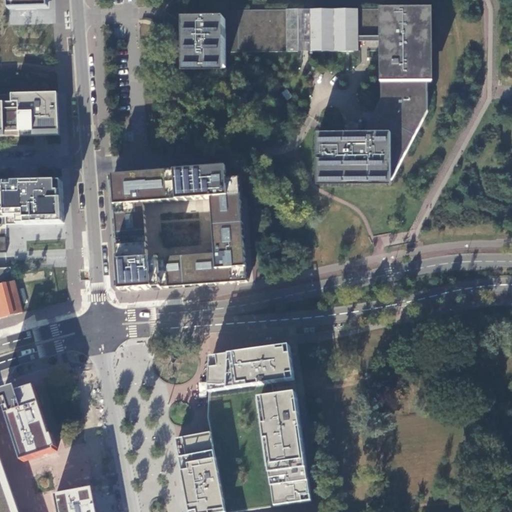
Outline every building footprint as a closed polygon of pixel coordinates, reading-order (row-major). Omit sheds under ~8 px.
[(8,0),(9,10),(49,9),(48,0),(8,0)] [(226,53),(287,52),(287,10),(184,11),(184,21),(226,21),(226,53)] [(287,10),(287,52),(359,52),(359,42),(359,37),(358,10),(287,10)] [(427,10),(381,10),(381,37),(381,42),(386,42),(386,102),(367,139),(329,139),(329,135),(318,135),(318,141),(318,181),(327,181),(367,181),(392,181),(428,112),(427,50),(427,10)] [(381,37),(381,10),(358,10),(359,37),(381,37)] [(226,53),(226,21),(184,21),(185,69),(226,69),(226,53)] [(381,52),(382,101),(364,135),(329,135),(329,139),(367,139),(386,102),(386,42),(381,42),(381,52)] [(0,103),(0,138),(59,136),(57,94),(11,96),(11,104),(0,103)] [(121,292),(248,283),(241,179),(228,180),(227,168),(113,176),(114,191),(119,263),(121,292)] [(4,189),(0,188),(0,218),(1,219),(1,226),(5,226),(63,225),(63,214),(62,198),(61,183),(4,184),(4,189)] [(0,318),(22,312),(10,268),(0,268),(0,318)] [(184,439),(176,440),(178,449),(179,458),(182,472),(185,492),(188,511),(228,511),(272,507),(299,503),(310,502),(309,496),(307,482),(305,469),(304,461),(300,429),(298,415),(296,402),(295,396),(294,388),(293,382),(293,375),(290,356),(289,349),(277,351),(234,356),(219,358),(212,359),(211,371),(210,378),(210,385),(209,391),(208,417),(209,423),(210,434),(184,439)] [(55,446),(46,418),(37,391),(35,384),(1,394),(24,461),(56,451),(55,446)] [(0,511),(19,511),(0,455),(0,511)] [(97,511),(93,488),(56,495),(58,511),(97,511)]
